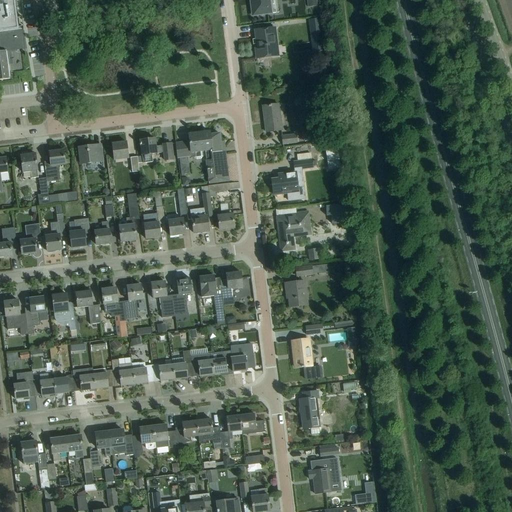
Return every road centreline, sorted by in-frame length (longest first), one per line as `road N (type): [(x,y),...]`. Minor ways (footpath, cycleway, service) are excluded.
road 1 (primary): [(511,401),(403,0)]
road 2 (residential): [(0,424),(273,387)]
road 3 (residential): [(0,279),(255,249)]
road 4 (residential): [(54,128),(237,107)]
road 5 (residential): [(255,249),(237,107)]
road 6 (residential): [(273,387),(255,249)]
road 7 (residential): [(288,511),(273,387)]
